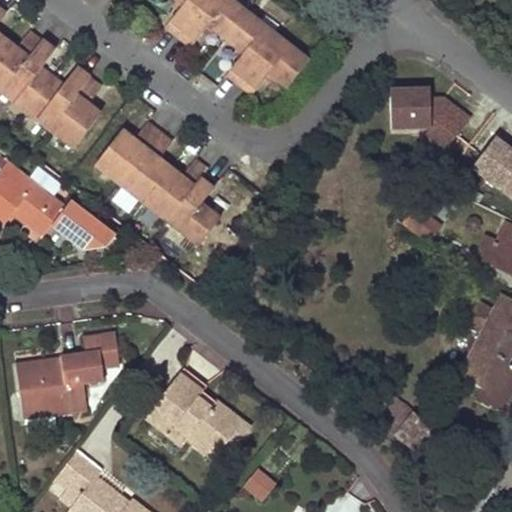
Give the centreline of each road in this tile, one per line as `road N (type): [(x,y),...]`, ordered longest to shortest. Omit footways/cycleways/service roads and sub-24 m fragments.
road 1 (residential): [(411,511),(347,437),(153,289),(125,282),(0,291)]
road 2 (residential): [(398,23),(367,45),(289,134),(265,140),(221,129),(56,0)]
road 3 (residential): [(511,95),(438,41),(398,23)]
